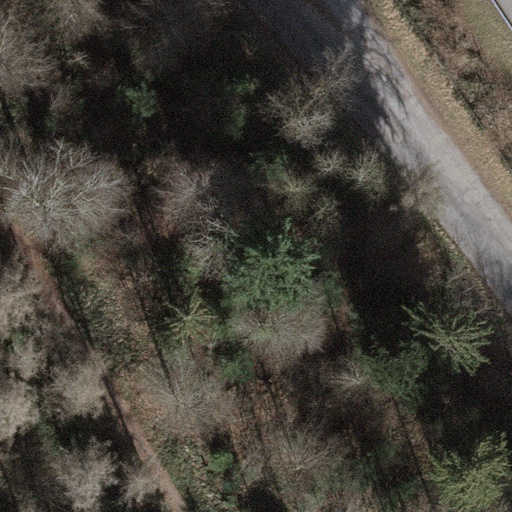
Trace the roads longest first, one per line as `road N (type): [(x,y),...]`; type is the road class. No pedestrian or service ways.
road 1 (unclassified): [(273,0),(393,117),(511,271)]
road 2 (track): [(393,117),(332,0)]
